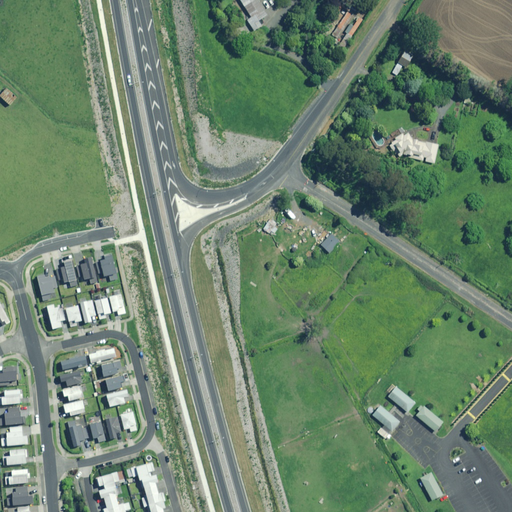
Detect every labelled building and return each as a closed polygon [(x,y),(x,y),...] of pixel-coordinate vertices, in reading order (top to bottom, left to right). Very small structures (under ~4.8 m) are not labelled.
[(240,0),(252,18),(247,20),(254,31),(262,26),(259,21),(268,15),(259,0),(240,0)] [(353,10),(341,2),(323,29),(334,37),(353,10)] [(361,18),(355,13),(337,37),(343,42),(361,18)] [(412,57),(404,52),(398,63),(406,67),(412,57)] [(402,67),(397,64),(392,73),(397,75),(402,67)] [(470,81),(457,76),(455,83),(468,87),(470,81)] [(7,87),(0,94),(0,96),(10,106),(18,98),(7,87)] [(412,139),(407,133),(404,135),(402,133),(395,138),(396,139),(391,143),(391,144),(390,145),(398,157),(402,155),(434,163),(439,145),(412,138),(412,139)] [(276,223),(270,219),(263,229),(269,233),(271,231),(275,233),(277,229),(273,227),(276,223)] [(340,243),(331,234),(321,245),(329,253),(340,243)] [(211,260),(210,253),(203,255),(204,262),(211,260)] [(118,282),(112,255),(104,257),(105,260),(99,261),(103,278),(108,277),(109,283),(118,282)] [(303,260),(299,256),(293,262),(297,266),(303,260)] [(83,276),(84,280),(89,279),(91,284),(97,283),(91,258),(85,260),(86,264),(75,266),(78,277),(83,276)] [(77,286),(71,261),(64,263),(65,267),(56,269),(59,280),(63,279),(64,283),(68,282),(70,288),(77,286)] [(45,279),(44,276),(37,278),(42,296),(43,301),(51,299),(49,294),(53,294),(52,290),(57,288),(54,277),(45,279)] [(127,315),(122,294),(93,301),(98,318),(117,314),(118,317),(127,315)] [(83,323),(83,325),(88,324),(89,329),(94,328),(93,323),(92,318),(97,317),(93,300),(78,303),(79,305),(83,323)] [(9,323),(0,304),(0,322),(0,323),(2,326),(9,323)] [(47,307),(48,312),(52,329),(62,327),(61,321),(65,320),(63,308),(59,309),(59,308),(54,309),(54,306),(47,307)] [(69,322),(70,327),(77,326),(76,323),(82,322),(78,306),(65,309),(69,323),(69,322)] [(92,363),(96,362),(97,364),(101,363),(100,361),(119,357),(116,348),(89,354),(92,363)] [(63,371),(78,367),(78,368),(83,367),(82,366),(87,364),(85,356),(61,362),(63,371)] [(122,368),(120,361),(101,366),(104,377),(118,373),(117,369),(122,368)] [(0,378),(18,377),(17,367),(14,367),(14,362),(6,363),(7,365),(3,365),(4,368),(3,368),(3,369),(0,369),(0,378)] [(82,382),(79,371),(60,377),(61,383),(66,381),(67,386),(82,382)] [(125,382),(123,375),(106,379),(109,391),(122,388),(121,383),(125,382)] [(87,390),(85,385),(61,391),(63,397),(68,396),(69,401),(83,397),(82,391),(87,390)] [(415,401),(397,386),(389,395),(408,410),(415,401)] [(22,398),(22,394),(21,394),(20,390),(5,391),(5,397),(0,397),(0,405),(20,403),(20,398),(22,398)] [(128,396),(127,390),(102,396),(103,402),(108,401),(110,407),(125,403),(124,398),(128,396)] [(85,413),(82,401),(64,405),(66,413),(70,412),(71,416),(85,413)] [(399,421),(380,406),(373,415),(392,430),(399,421)] [(443,421),(424,406),(417,415),(435,430),(443,421)] [(21,415),(21,412),(8,413),(7,408),(0,408),(0,425),(26,423),(25,415),(21,415)] [(137,430),(133,412),(121,415),(124,430),(130,428),(131,432),(137,430)] [(105,416),(106,420),(111,440),(117,438),(116,434),(121,432),(118,417),(112,419),(111,414),(105,416)] [(86,427),(84,418),(68,422),(69,428),(66,428),(67,434),(71,433),(74,447),(81,446),(80,441),(90,439),(87,427),(86,427)] [(104,440),(101,422),(89,424),(91,438),(96,437),(97,441),(104,440)] [(23,437),(22,427),(9,428),(10,433),(7,433),(7,439),(1,439),(2,446),(28,444),(28,437),(23,437)] [(377,433),(385,439),(387,437),(389,439),(391,436),(381,428),(377,433)] [(27,449),(10,451),(11,457),(3,457),(4,466),(26,463),(26,457),(28,457),(27,449)] [(133,479),(135,478),(137,484),(141,483),(145,497),(141,498),(143,508),(148,506),(149,511),(163,511),(163,510),(171,508),(169,498),(163,500),(162,493),(158,494),(156,484),(159,483),(154,463),(130,469),(133,479)] [(30,478),(29,469),(12,471),(13,477),(5,478),(6,485),(28,483),(27,478),(30,478)] [(126,511),(124,503),(121,504),(117,491),(118,491),(116,484),(121,483),(117,470),(93,477),(96,487),(95,488),(97,494),(94,495),(96,499),(98,499),(99,501),(102,500),(104,508),(100,509),(101,511),(126,511)] [(443,493),(431,472),(420,477),(432,499),(443,493)] [(36,494),(35,486),(6,488),(7,506),(35,504),(34,494),(36,494)]
